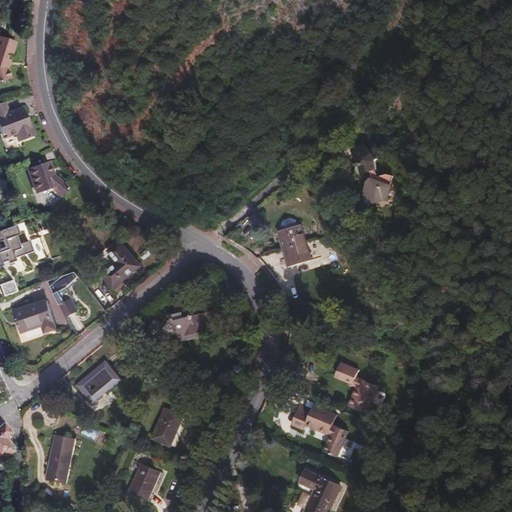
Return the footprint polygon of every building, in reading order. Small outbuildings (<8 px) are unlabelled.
[(6,41),(0,39),(0,82),(9,80),(6,70),(6,67),(3,66),(9,46),(7,44),(6,41)] [(0,104),(0,138),(2,145),(33,136),(23,106),(9,110),(6,102),(0,104)] [(367,170),(374,166),(372,160),(375,156),(360,142),(351,150),(352,160),(356,164),(355,168),(360,172),(367,170)] [(49,177),(44,164),(23,171),(32,195),(47,189),(58,197),(64,188),(49,177)] [(377,173),(374,166),(367,170),(369,178),(390,184),(392,175),(382,171),(377,173)] [(387,196),(390,184),(369,178),(364,183),(362,190),(374,200),(387,196)] [(369,206),(374,200),(362,190),(360,198),(369,206)] [(283,219),(280,224),(279,232),(290,267),(311,259),(300,224),(298,225),(295,220),(289,217),(283,219)] [(14,229),(10,221),(0,224),(0,261),(10,258),(10,255),(28,247),(24,237),(15,240),(11,231),(14,229)] [(38,238),(30,242),(33,249),(41,245),(38,238)] [(140,269),(121,244),(110,252),(119,264),(103,276),(114,289),(140,269)] [(82,309),(68,284),(80,278),(75,270),(50,284),(69,317),(82,309)] [(6,295),(19,291),(16,278),(2,283),(6,295)] [(55,328),(46,300),(13,311),(21,333),(42,326),(44,332),(55,328)] [(160,319),(149,333),(165,346),(173,335),(190,331),(192,338),(201,336),(201,332),(211,329),(207,312),(197,315),(195,307),(186,309),(185,304),(178,305),(179,312),(175,313),(177,318),(174,322),(172,320),(168,324),(160,319)] [(97,394),(101,399),(126,378),(109,359),(79,384),(92,398),(97,394)] [(363,387),(365,382),(356,379),(358,373),(341,366),(336,379),(353,385),(352,388),(358,390),(350,409),(367,415),(376,392),(363,387)] [(378,388),(365,382),(363,387),(376,392),(378,388)] [(96,403),(101,399),(97,394),(92,398),(96,403)] [(188,416),(169,408),(156,437),(175,445),(188,416)] [(308,428),(318,409),(315,408),(313,413),(301,408),(293,427),(305,432),(307,427),(308,428)] [(318,409),(308,428),(325,435),(326,432),(333,434),(331,437),(325,454),(338,459),(349,433),(333,427),(338,417),(318,409)] [(3,425),(0,427),(0,456),(0,457),(5,453),(7,455),(12,452),(9,433),(3,425)] [(78,449),(59,444),(50,474),(70,480),(78,449)] [(163,471),(144,462),(132,491),(150,499),(163,471)] [(324,511),(336,486),(302,471),(296,482),(313,490),(303,511),(324,511)]
